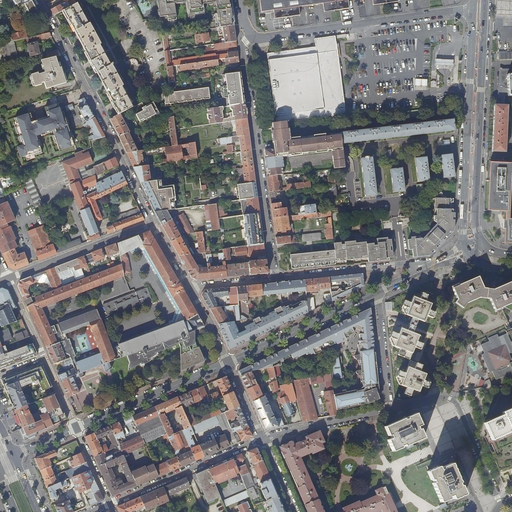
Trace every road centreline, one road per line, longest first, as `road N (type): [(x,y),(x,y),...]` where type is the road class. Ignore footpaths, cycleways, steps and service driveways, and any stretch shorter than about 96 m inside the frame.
road 1 (residential): [(152,222),(39,0)]
road 2 (residential): [(275,277),(242,46),(250,35)]
road 3 (secondary): [(481,242),(474,220),(484,0)]
road 4 (secondary): [(473,10),(465,249)]
road 5 (residential): [(250,35),(473,10)]
road 6 (residential): [(388,408),(449,397),(501,503)]
road 7 (residential): [(261,438),(109,503)]
road 8 (tertiary): [(76,427),(228,363)]
road 9 (tertiary): [(228,363),(374,293)]
road 10 (residential): [(8,278),(152,222)]
road 11 (residential): [(429,265),(275,277)]
road 12 (residential): [(261,438),(388,408)]
